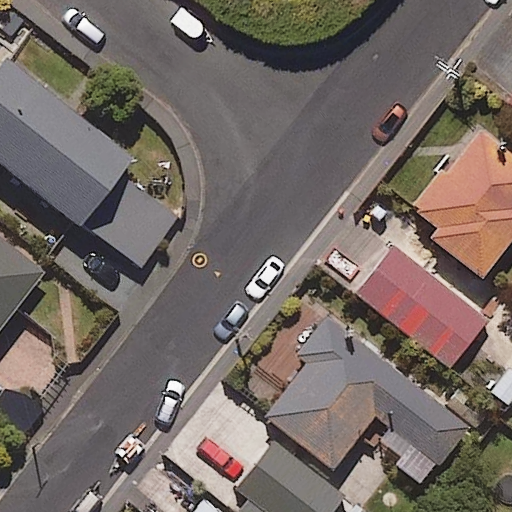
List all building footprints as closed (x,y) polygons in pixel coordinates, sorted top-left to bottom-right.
[(132,160),(5,60),(0,66),(0,163),(136,271),(178,218),(122,173),(132,160)] [(434,228),(428,238),(483,279),(511,239),(511,157),(472,128),(452,155),(457,159),(446,173),(439,168),(408,209),(434,228)] [(0,327),(42,273),(0,240),(0,327)] [(486,321),(393,247),(355,295),(449,369),(486,321)] [(469,424),(320,318),(290,360),(303,369),(268,420),(335,467),(360,432),(429,481),(469,424)] [(19,392),(0,414),(0,416),(26,438),(45,415),(19,392)] [(332,511),(345,496),(273,442),(238,488),(251,499),(241,511),(332,511)] [(213,511),(200,502),(192,511),(213,511)] [(366,511),(356,503),(348,511),(366,511)]
